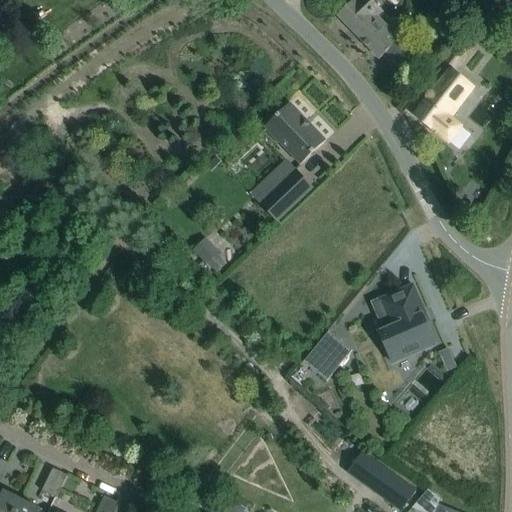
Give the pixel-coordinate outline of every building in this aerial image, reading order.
[(353,0),(352,2),(337,15),(379,59),(386,52),(400,67),(413,55),(389,30),(372,13),(378,7),(371,0),(353,0)] [(511,0),(496,0),(490,8),(510,26),(511,23),(511,0)] [(414,115),(430,128),(449,143),(458,151),(471,137),(461,128),(463,125),(453,117),(477,88),(456,72),(476,48),(462,37),(443,60),(452,68),(443,78),(414,115)] [(301,165),(326,141),(290,103),(265,127),(301,165)] [(277,221),(312,188),(295,170),(260,204),(277,221)] [(205,239),(193,250),(206,263),(217,251),(205,239)] [(380,333),(395,364),(437,345),(426,321),(424,321),(421,315),(426,313),(413,285),(373,304),(385,331),(380,333)] [(328,332),(303,363),(326,381),(352,350),(328,332)] [(362,452),(348,472),(401,511),(417,488),(362,452)] [(56,498),(59,493),(67,476),(53,469),(42,491),(56,498)] [(0,511),(15,511),(21,500),(0,489),(0,511)] [(427,490),(415,505),(424,511),(456,511),(454,511),(438,505),(437,506),(434,504),(438,499),(427,490)] [(114,511),(118,504),(104,497),(96,511),(114,511)] [(21,500),(15,511),(44,511),(39,509),(21,500)]
